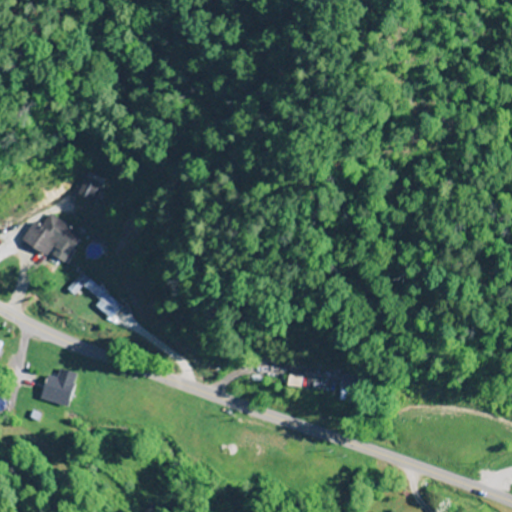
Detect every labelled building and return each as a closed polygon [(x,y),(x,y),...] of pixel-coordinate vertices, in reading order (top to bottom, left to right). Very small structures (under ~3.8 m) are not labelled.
[(100,182),(87,172),(71,193),(84,203),(100,182)] [(81,235),(46,215),(39,228),(30,223),(19,242),(45,257),(52,244),(70,254),(81,235)] [(72,296),(81,287),(111,316),(118,309),(81,272),(64,290),(72,296)] [(48,400),(70,405),(77,374),(55,369),(48,400)] [(293,385),(331,388),(332,377),(294,373),(293,385)]
